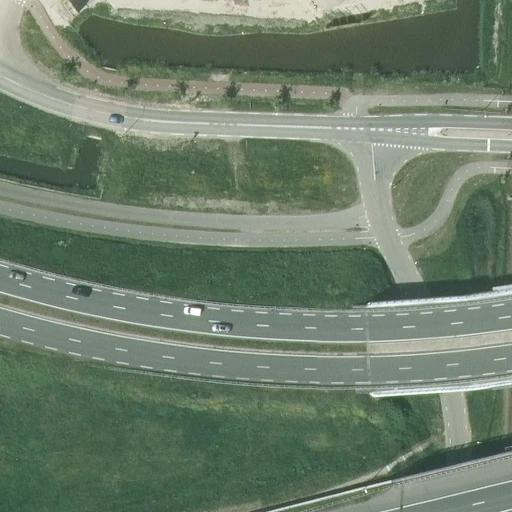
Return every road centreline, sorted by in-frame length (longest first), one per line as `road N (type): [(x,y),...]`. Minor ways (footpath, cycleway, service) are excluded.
road 1 (primary): [(511,316),(406,327),(249,325),(79,300),(0,279)]
road 2 (primary): [(0,321),(116,349),(256,367),(388,369),(511,357)]
road 3 (unclassified): [(456,511),(450,389),(381,225),(361,129)]
road 4 (secondary): [(361,129),(138,119),(0,76)]
